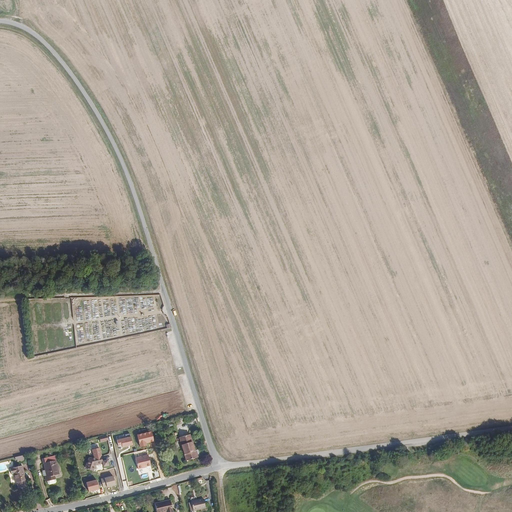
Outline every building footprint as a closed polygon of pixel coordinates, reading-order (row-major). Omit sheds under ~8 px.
[(118,446),(122,445),(123,448),(133,445),(131,436),(117,439),(118,446)] [(198,458),(196,453),(190,436),(180,439),(188,462),(198,458)] [(108,468),(112,466),(111,461),(107,462),(104,449),(98,450),(99,458),(94,459),(91,468),(99,470),(100,466),(107,465),(108,468)] [(151,456),(139,459),(142,471),(147,470),(146,469),(154,467),(151,456)] [(56,461),(55,461),(44,464),(43,465),(47,478),(45,479),(46,483),(48,482),(54,480),(53,477),(56,476),(60,475),(56,461)] [(28,469),(15,472),(16,477),(19,477),(21,486),(31,484),(28,469)] [(104,488),(116,485),(113,475),(101,478),(104,488)] [(89,492),(99,489),(97,479),(86,482),(89,492)] [(172,511),(170,500),(154,503),(156,511),(162,511),(166,511),(172,511)] [(204,500),(191,503),(193,511),(194,511),(206,509),(204,500)]
